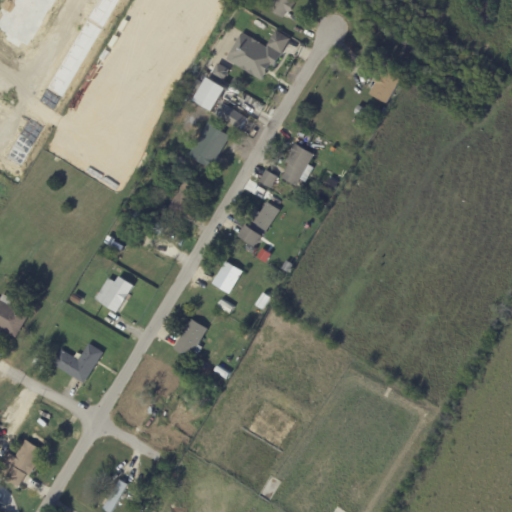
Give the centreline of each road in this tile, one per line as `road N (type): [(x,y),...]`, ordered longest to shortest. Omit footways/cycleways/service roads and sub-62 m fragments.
road 1 (residential): [(42,511),(340,19)]
road 2 (residential): [(24,382),(168,467)]
